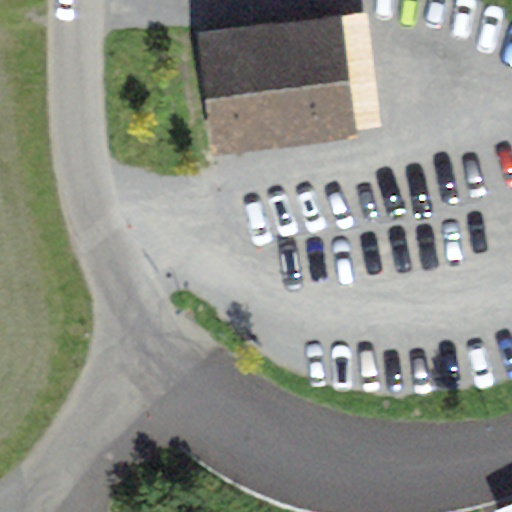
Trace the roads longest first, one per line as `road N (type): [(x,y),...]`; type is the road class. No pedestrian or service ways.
road 1 (residential): [(157,350),(205,395),(305,442),(424,457),(511,442)]
road 2 (residential): [(80,0),(85,170),(100,238),(157,350)]
road 3 (residential): [(157,350),(24,511)]
